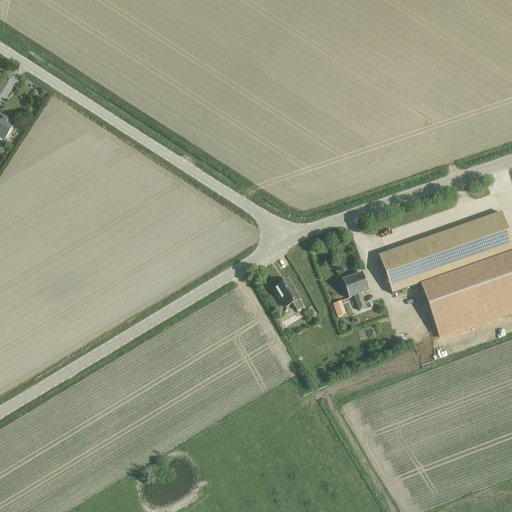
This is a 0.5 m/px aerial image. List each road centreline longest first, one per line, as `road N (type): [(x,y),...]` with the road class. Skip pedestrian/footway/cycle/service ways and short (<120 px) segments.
road 1 (tertiary): [(287,238),(0,50)]
road 2 (tertiary): [(0,416),(287,238)]
road 3 (unclassified): [(287,238),(511,162)]
